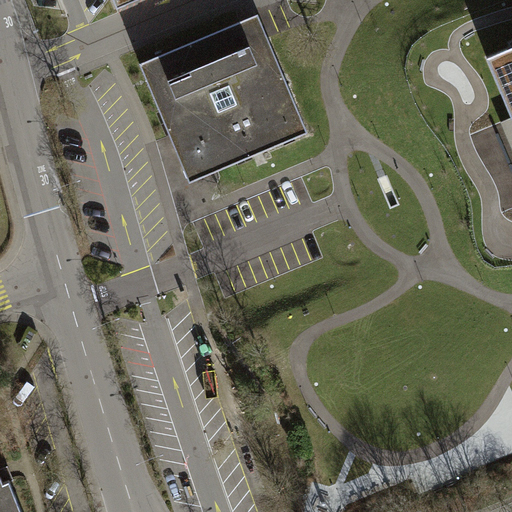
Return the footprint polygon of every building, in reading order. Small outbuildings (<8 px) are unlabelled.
[(114,0),(118,9),(139,0),(114,0)] [(141,64),(190,182),(308,132),(269,41),(257,14),(141,64)] [(511,46),(508,48),(487,57),(511,116),(511,46)] [(226,277),(237,303),(304,276),(293,250),(226,277)] [(0,511),(22,511),(9,479),(3,482),(1,475),(0,473),(0,511)]
